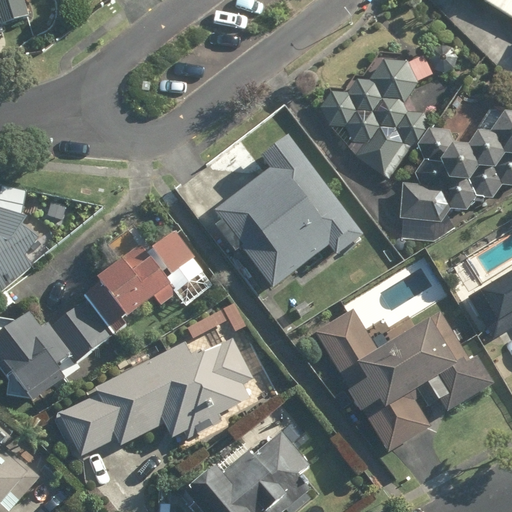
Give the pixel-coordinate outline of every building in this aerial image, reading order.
[(21,0),(0,0),(0,30),(28,21),(21,0)] [(335,94),(318,117),(363,151),(356,161),(402,195),(402,224),(455,219),(461,224),(481,198),(489,204),(500,189),(511,198),(511,196),(511,116),(497,106),(464,151),(405,106),(423,82),(391,57),(353,107),(335,94)] [(285,139),(258,159),(264,175),(208,168),(181,189),(265,299),(327,252),(333,259),(360,238),(285,139)] [(34,217),(30,214),(31,201),(1,195),(0,203),(0,202),(0,294),(30,270),(26,266),(57,239),(55,236),(52,232),(49,229),(46,227),(43,224),(40,221),(37,219),(34,217)] [(85,302),(112,337),(171,293),(184,310),(214,287),(177,237),(149,258),(133,236),(113,251),(123,265),(81,296),(85,302)] [(511,272),(467,300),(496,348),(511,338),(511,272)] [(112,337),(85,302),(40,335),(25,315),(0,334),(0,381),(19,407),(112,337)] [(467,364),(439,317),(380,351),(358,314),(316,338),(386,456),(427,431),(420,418),(441,405),(449,417),(493,391),(475,360),(467,364)] [(192,358),(189,350),(90,394),(94,402),(56,419),(74,460),(114,443),(119,452),(167,431),(176,450),(221,430),(216,418),(245,405),(237,388),(250,383),(231,341),(192,358)] [(281,511),(313,487),(305,477),(312,471),(283,435),(253,460),(250,456),(221,480),(213,471),(177,500),(186,511),(281,511)] [(0,454),(7,446),(0,440),(0,511),(14,511),(37,486),(0,454)]
